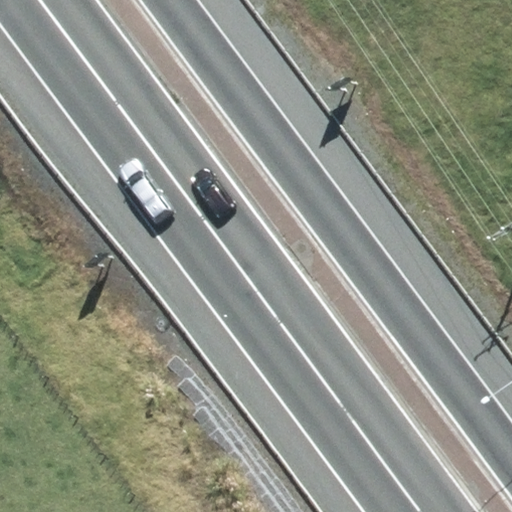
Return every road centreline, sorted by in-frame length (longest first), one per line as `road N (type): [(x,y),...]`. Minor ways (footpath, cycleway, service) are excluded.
road 1 (trunk): [(422,511),(33,0)]
road 2 (trunk): [(171,0),(511,455)]
